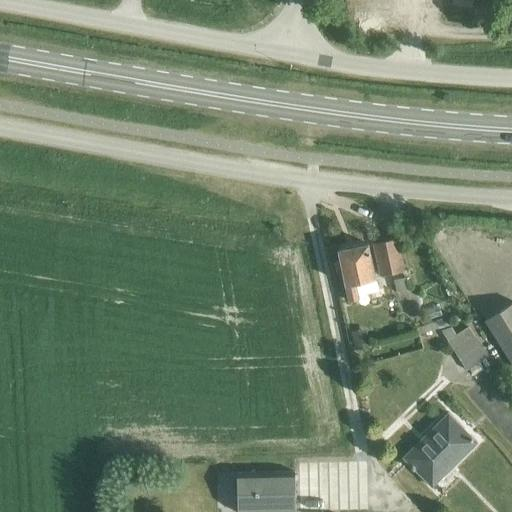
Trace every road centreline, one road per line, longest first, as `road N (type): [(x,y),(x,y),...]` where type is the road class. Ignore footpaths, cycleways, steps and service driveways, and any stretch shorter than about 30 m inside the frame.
road 1 (unclassified): [(0,127),(305,182),(511,199)]
road 2 (primary): [(0,56),(300,108),(511,130)]
road 3 (unclassified): [(0,1),(291,53)]
road 4 (unclassified): [(291,53),(511,76)]
